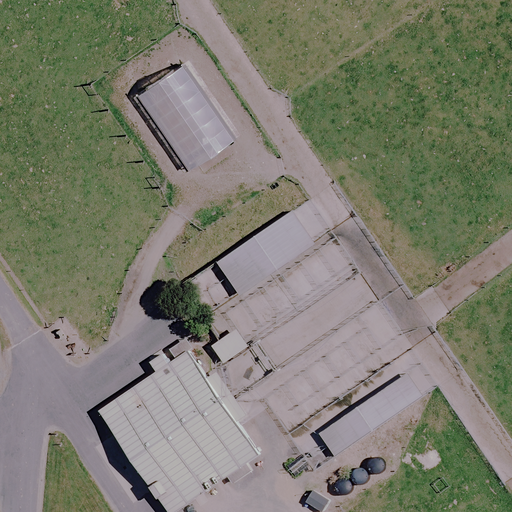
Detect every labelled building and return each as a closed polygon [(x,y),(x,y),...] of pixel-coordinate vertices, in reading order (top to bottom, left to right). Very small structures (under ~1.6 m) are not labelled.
[(237,140),(186,65),(140,97),(191,171),(237,140)] [(317,247),(295,215),(221,265),(243,297),(317,247)] [(251,348),(240,331),(215,348),(227,365),(251,348)] [(171,511),(180,511),(260,458),(244,433),(255,425),(236,398),(219,373),(209,380),(181,339),(150,359),(160,374),(103,413),(171,511)] [(424,399),(409,378),(324,437),(338,457),(424,399)]
